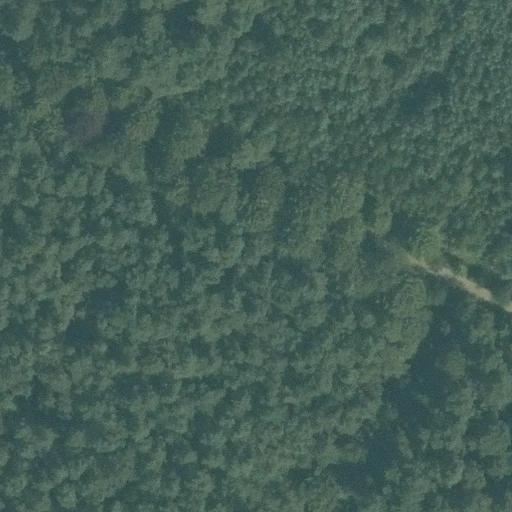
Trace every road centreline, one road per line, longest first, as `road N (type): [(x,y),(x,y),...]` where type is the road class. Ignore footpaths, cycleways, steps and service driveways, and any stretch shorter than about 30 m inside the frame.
road 1 (unclassified): [(511,313),(0,54)]
road 2 (track): [(511,231),(460,287),(290,511)]
